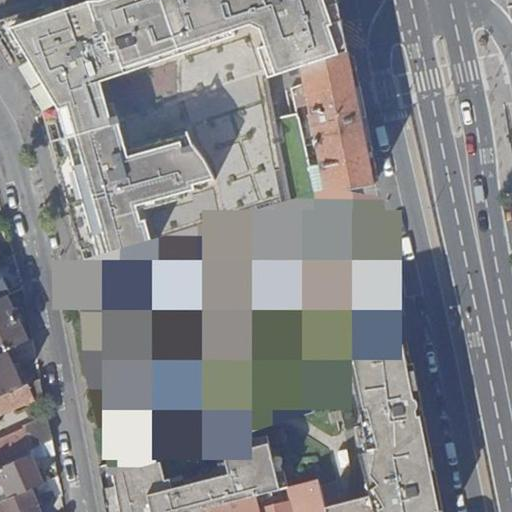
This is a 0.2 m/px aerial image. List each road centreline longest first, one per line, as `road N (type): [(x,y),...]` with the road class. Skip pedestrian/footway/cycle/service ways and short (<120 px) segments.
road 1 (residential): [(412,8),(385,23),(380,68),(475,511)]
road 2 (primary): [(412,8),(511,489)]
road 3 (residential): [(86,511),(18,162),(0,130)]
road 4 (primary): [(511,344),(449,0)]
